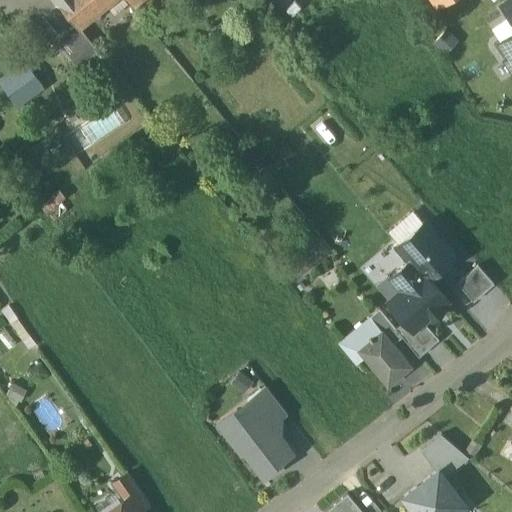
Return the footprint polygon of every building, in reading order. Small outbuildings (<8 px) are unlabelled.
[(56,3),(54,0),(32,0),(45,14),(42,17),(55,30),(69,18),(56,3)] [(59,0),(56,3),(69,18),(78,29),(96,15),(113,0),(59,0)] [(432,0),(438,9),(450,0),(432,0)] [(511,2),(502,10),(511,25),(511,2)] [(42,17),(23,31),(37,49),(58,33),(55,30),(42,17)] [(90,44),(80,32),(62,47),(78,67),(97,52),(90,44)] [(511,35),(500,44),(509,58),(505,61),(511,71),(511,35)] [(26,67),(0,86),(17,108),(43,89),(26,67)] [(426,278),(453,255),(425,222),(398,245),(410,260),(426,278)] [(159,244),(147,253),(157,266),(168,257),(159,244)] [(426,278),(410,260),(391,276),(402,289),(388,301),(405,321),(412,330),(423,321),(446,301),(426,278)] [(478,265),(458,283),(474,302),(494,284),(478,265)] [(396,330),(378,309),(369,317),(372,322),(373,321),(392,344),(402,337),(396,330)] [(392,344),(373,321),(372,322),(350,340),(387,385),(410,366),(392,344)] [(405,321),(396,330),(402,337),(419,357),(439,340),(423,321),(412,330),(405,321)] [(254,402),(271,426),(286,415),(265,386),(247,400),(251,404),(254,402)] [(251,404),(238,413),(243,420),(226,433),(241,453),(243,451),(263,478),(280,466),(277,463),(291,453),(271,426),(254,402),(251,404)] [(442,434),(421,450),(438,470),(443,476),(468,457),(442,434)] [(511,445),(507,443),(501,455),(511,460),(511,445)] [(438,470),(404,496),(413,509),(415,511),(454,511),(465,504),(443,476),(438,470)] [(148,503),(127,473),(112,484),(123,499),(129,495),(139,509),(148,503)] [(363,511),(348,494),(326,511),(363,511)] [(140,511),(139,509),(129,495),(123,499),(115,504),(120,511),(117,511),(140,511)]
